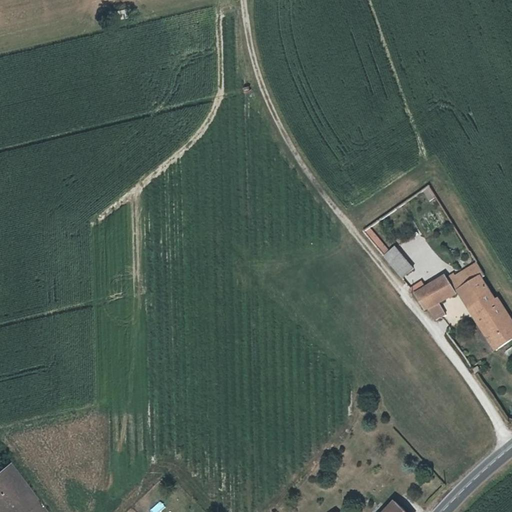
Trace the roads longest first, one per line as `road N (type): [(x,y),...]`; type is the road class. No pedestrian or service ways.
road 1 (residential): [(511,443),(355,228)]
road 2 (track): [(355,228),(279,124),(243,0)]
